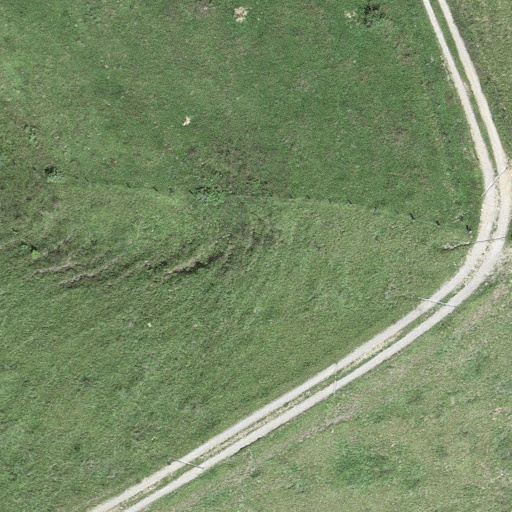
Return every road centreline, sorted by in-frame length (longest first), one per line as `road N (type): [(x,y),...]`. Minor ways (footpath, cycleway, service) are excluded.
road 1 (track): [(498,205),(487,260),(436,308),(110,511)]
road 2 (track): [(434,0),(481,117),(498,205)]
